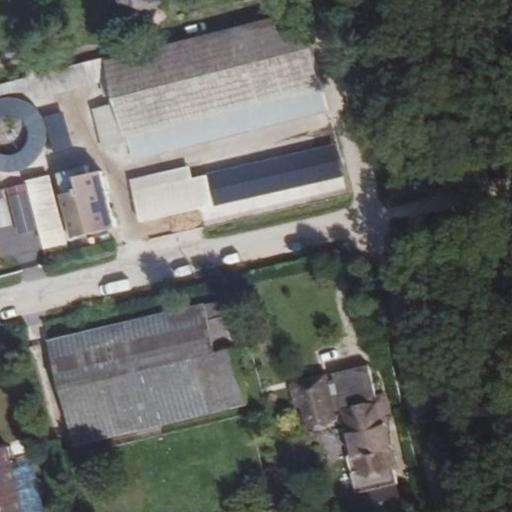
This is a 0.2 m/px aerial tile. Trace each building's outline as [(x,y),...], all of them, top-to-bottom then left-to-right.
[(121,0),(134,22),(166,4),(164,0),(121,0)] [(130,167),(216,146),(329,118),(306,17),(103,68),(102,60),(0,84),(0,181),(48,169),(35,106),(98,92),(99,102),(113,99),(116,108),(94,113),(104,155),(126,149),(130,167)] [(327,191),(345,186),(338,153),(224,180),(230,205),(326,183),(327,191)] [(105,176),(58,187),(70,243),(118,232),(105,176)] [(143,224),(230,205),(224,180),(224,178),(137,197),(143,224)] [(50,181),(29,185),(44,249),(64,244),(50,181)] [(22,233),(39,228),(27,182),(0,188),(0,227),(19,222),(22,233)] [(52,348),(77,455),(247,416),(233,355),(217,359),(208,315),(52,348)] [(347,433),(363,502),(401,493),(394,461),(402,459),(396,430),(385,432),(373,377),(293,395),(299,419),(309,417),(314,439),(347,433)] [(0,511),(26,511),(16,459),(0,462),(0,511)]
